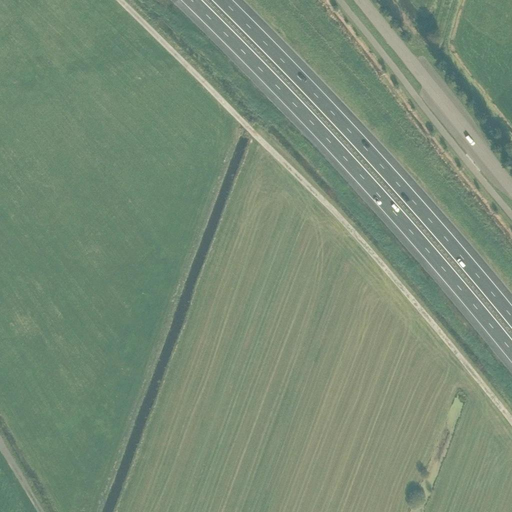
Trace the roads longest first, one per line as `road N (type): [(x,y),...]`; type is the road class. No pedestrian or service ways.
road 1 (unknown): [(113,0),(299,180),(511,421)]
road 2 (motorway): [(188,0),(339,154),(511,354)]
road 3 (motorway): [(511,309),(355,129),(228,0)]
road 4 (tertiary): [(511,191),(359,0)]
